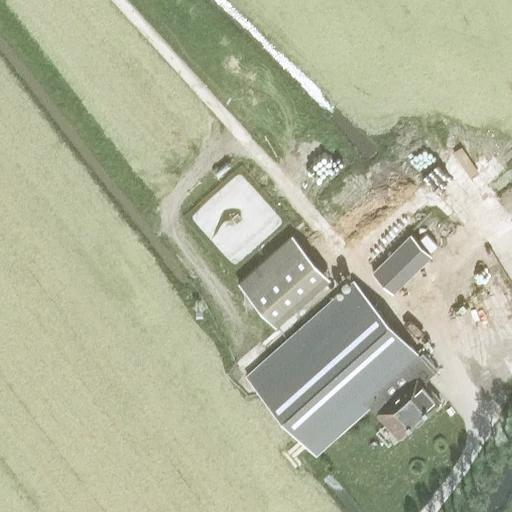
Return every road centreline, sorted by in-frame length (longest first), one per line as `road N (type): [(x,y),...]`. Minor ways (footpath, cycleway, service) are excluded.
road 1 (track): [(311,214),(117,0)]
road 2 (track): [(397,311),(511,212)]
